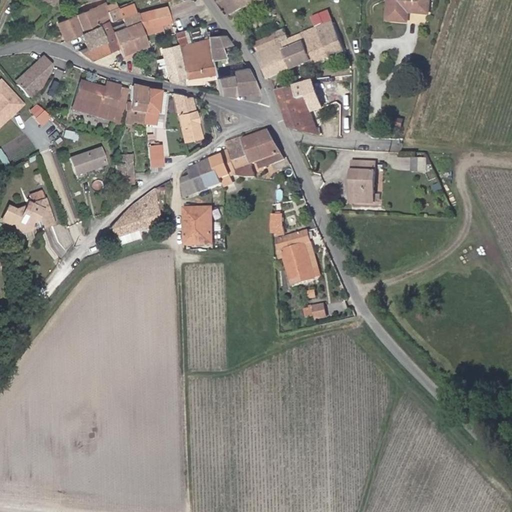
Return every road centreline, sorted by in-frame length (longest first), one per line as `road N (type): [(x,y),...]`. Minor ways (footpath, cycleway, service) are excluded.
road 1 (unclassified): [(268,115),(287,139),(367,320),(511,474)]
road 2 (track): [(177,166),(188,511)]
road 3 (residential): [(0,50),(49,48),(109,73),(268,115)]
road 4 (residential): [(72,263),(153,181),(268,115)]
road 5 (residential): [(207,0),(253,62),(268,115)]
road 6 (unknown): [(369,144),(414,29)]
road 7 (track): [(0,362),(72,263)]
